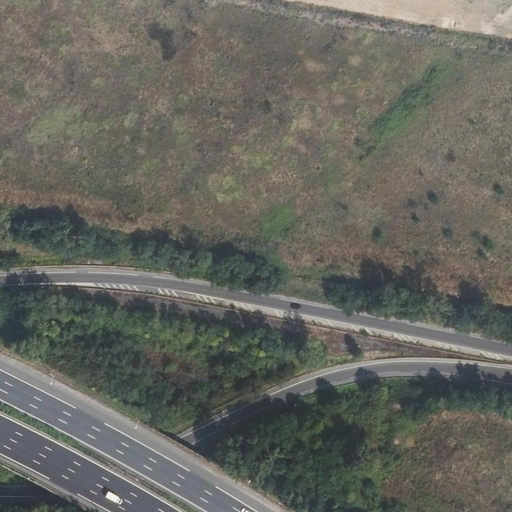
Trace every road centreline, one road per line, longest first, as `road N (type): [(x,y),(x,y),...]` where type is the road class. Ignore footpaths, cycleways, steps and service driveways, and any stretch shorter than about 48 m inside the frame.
road 1 (unknown): [(0,492),(109,478),(336,376),(404,365),(506,373)]
road 2 (motorway): [(511,351),(148,281),(0,280)]
road 3 (motorway): [(230,511),(0,387)]
road 4 (motorway): [(0,434),(149,511)]
